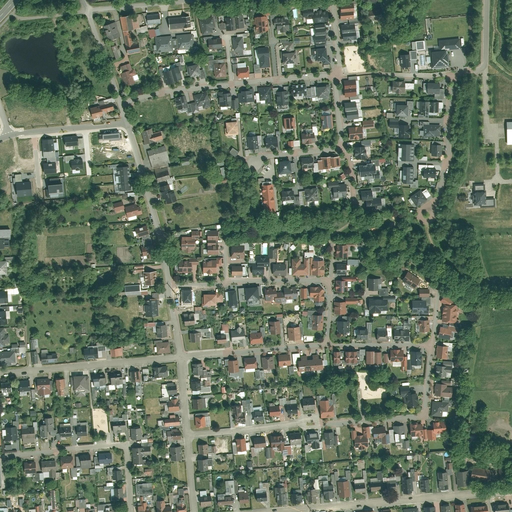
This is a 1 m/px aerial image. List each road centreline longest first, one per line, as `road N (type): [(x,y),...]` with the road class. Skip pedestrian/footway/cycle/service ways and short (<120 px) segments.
road 1 (residential): [(511,491),(283,511)]
road 2 (residential): [(334,75),(163,91),(120,104)]
road 3 (residential): [(0,457),(126,445),(130,511)]
road 4 (residential): [(0,373),(180,357)]
road 5 (residential): [(431,345),(424,415),(320,424)]
road 6 (residential): [(127,123),(168,285)]
road 7 (residential): [(511,181),(497,181),(496,130),(486,131),(486,64)]
road 8 (residential): [(320,424),(187,436)]
